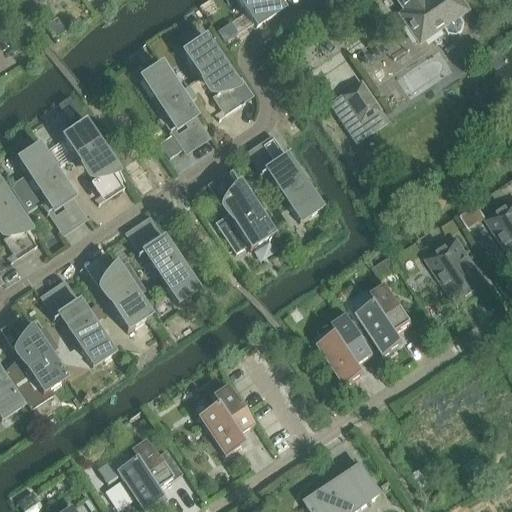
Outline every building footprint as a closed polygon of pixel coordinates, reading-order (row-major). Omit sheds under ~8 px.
[(280,15),(269,0),(234,0),(241,11),(242,10),(256,31),(280,15)] [(392,0),(402,13),(397,16),(419,48),(444,32),(447,36),(455,38),(461,33),(463,26),(460,20),(470,14),(460,0),(392,0)] [(205,39),(180,56),(198,83),(203,80),(215,99),(220,96),(232,114),(241,108),(243,107),(253,101),(240,81),(235,85),(205,39)] [(210,142),(160,68),(159,69),(160,70),(140,83),(141,84),(142,84),(174,133),(175,134),(184,128),(197,147),(207,140),(209,143),(210,142)] [(387,126),(360,86),(328,108),(355,148),(387,126)] [(115,170),(85,124),(60,140),(78,167),(83,164),(95,183),(100,180),(112,199),(123,192),(111,173),(115,170)] [(321,214),(271,139),(270,140),(273,143),(262,150),(274,168),(265,175),(266,176),(299,225),(298,225),(299,227),(319,214),(319,215),(321,214)] [(30,182),(12,194),(27,216),(26,216),(27,217),(46,205),(52,214),(51,215),(52,216),(62,209),(74,228),(84,221),(87,224),(38,149),(37,150),(38,151),(18,164),(19,165),(30,182)] [(230,172),(206,188),(219,207),(222,204),(233,220),(217,231),(235,258),(246,251),(249,256),(274,239),(243,193),(230,172)] [(28,229),(0,187),(0,230),(7,242),(12,239),(24,257),(35,250),(23,232),(28,229)] [(511,207),(487,224),(511,262),(511,207)] [(476,210),(460,220),(468,233),(485,222),(476,210)] [(198,295),(149,221),(148,221),(150,224),(139,231),(152,250),(142,256),(143,257),(144,257),(176,306),(177,308),(196,295),(197,296),(198,295)] [(486,289),(457,244),(427,264),(456,309),(486,289)] [(152,320),(121,274),(117,277),(105,258),(93,266),(106,285),(101,288),(114,307),(109,310),(127,337),(152,320)] [(389,261),(372,273),(378,281),(395,269),(389,261)] [(114,358),(64,284),(63,284),(65,288),(55,295),(67,313),(58,320),(58,321),(59,320),(92,370),(91,370),(92,371),(112,358),(112,359),(114,358)] [(413,329),(386,288),(371,298),(376,306),(356,320),(383,361),(403,347),(398,339),(413,329)] [(299,309),(289,317),(297,327),(307,319),(299,309)] [(374,359),(347,319),(332,329),(337,337),(317,350),(344,391),(365,378),(359,369),(374,359)] [(9,329),(0,335),(0,336),(12,354),(17,351),(24,363),(18,367),(5,376),(30,413),(52,398),(50,395),(67,384),(36,337),(32,340),(22,326),(20,322),(9,329)] [(0,421),(1,423),(0,423),(1,425),(21,412),(21,413),(22,412),(0,378),(0,421)] [(253,430),(226,390),(211,400),(217,407),(196,421),(224,462),(244,449),(238,440),(253,430)] [(172,485),(145,445),(130,455),(135,462),(130,466),(123,455),(96,473),(104,485),(116,477),(138,511),(149,511),(162,504),(157,495),(172,485)] [(309,511),(360,511),(381,499),(361,470),(306,506),(309,511)] [(433,490),(421,472),(409,479),(421,498),(433,490)] [(30,495),(16,505),(21,511),(37,511),(40,510),(30,495)]
